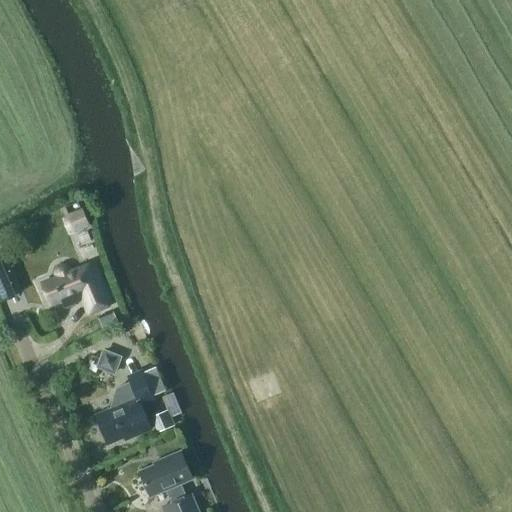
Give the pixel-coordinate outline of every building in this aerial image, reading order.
[(69,232),(73,234),(86,229),(79,212),(66,217),(64,223),(65,228),(69,232)] [(0,301),(15,295),(0,258),(0,301)] [(72,268),(70,265),(69,264),(66,263),(64,263),(61,264),(58,265),(57,267),(56,270),(55,275),(57,277),(43,283),(52,305),(63,301),(66,307),(84,299),(89,313),(110,304),(93,263),(73,271),(72,268)] [(115,375),(123,356),(104,348),(96,367),(115,375)] [(129,395),(116,392),(112,407),(97,414),(109,441),(124,435),(126,439),(152,427),(143,406),(156,400),(145,376),(130,383),(133,388),(130,389),(129,395)] [(168,409),(151,417),(158,432),(175,425),(168,409)] [(152,496),(166,489),(172,502),(165,505),(168,511),(199,511),(191,493),(186,495),(180,482),(191,477),(180,453),(141,471),(152,496)]
